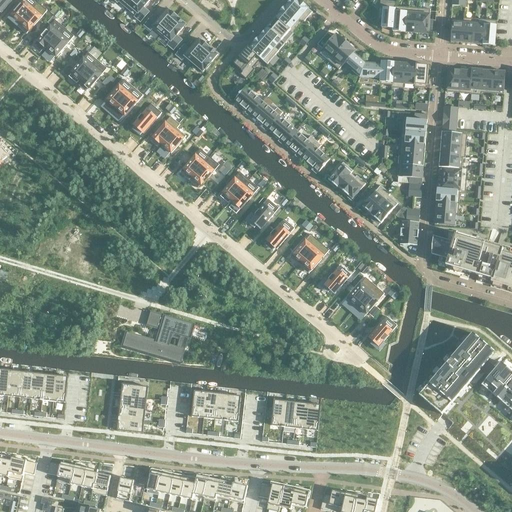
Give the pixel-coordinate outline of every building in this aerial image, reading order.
[(0,0),(0,11),(1,13),(12,0),(0,0)] [(34,0),(24,0),(11,16),(20,24),(38,3),(34,0)] [(144,8),(151,0),(134,0),(129,7),(137,14),(134,17),(141,23),(150,12),(144,8)] [(313,13),(298,0),(291,0),(285,7),(304,23),(313,13)] [(38,3),(20,24),(30,32),(47,11),(38,3)] [(295,33),(304,23),(285,7),(277,18),(295,33)] [(405,33),(407,8),(395,7),(395,9),(393,30),(393,32),(405,33)] [(417,34),(419,9),(407,8),(405,33),(417,34)] [(162,35),(177,17),(168,9),(158,20),(153,15),(144,26),(151,31),(153,28),(162,35)] [(393,30),(395,9),(384,9),(380,9),(379,19),(383,20),(382,29),(389,29),(393,30)] [(430,10),(419,9),(417,34),(428,35),(428,32),(432,32),(433,21),(429,20),(430,10)] [(177,36),(187,25),(177,17),(162,35),(170,42),(167,45),(173,51),(182,40),(177,36)] [(286,44),(295,33),(277,18),(268,28),(286,44)] [(462,44),(464,19),(464,21),(453,20),(451,43),(462,44)] [(473,45),(475,20),(464,19),(462,44),(473,45)] [(484,45),(486,20),(475,20),(473,45),(484,45)] [(496,39),(497,21),(486,20),(484,45),(495,46),(495,45),(496,39)] [(55,21),(37,41),(47,50),(65,29),(55,21)] [(286,44),(268,28),(259,38),(277,54),(286,44)] [(65,29),(47,50),(56,58),(74,37),(65,29)] [(330,62),(346,43),(337,35),(320,54),(330,62)] [(268,64),(277,54),(259,38),(250,49),(268,64)] [(194,65),(209,47),(199,39),(190,50),(184,45),(175,55),(182,61),(185,58),(194,65)] [(344,64),(354,53),(355,51),(346,43),(330,62),(339,70),(344,64)] [(218,55),(209,47),(194,65),(203,73),(218,55)] [(267,65),(268,64),(250,49),(248,47),(234,65),(242,72),(240,75),(246,80),(255,70),(253,68),(261,59),(267,65)] [(88,53),(70,74),(80,82),(98,61),(88,53)] [(360,78),(366,63),(355,54),(354,53),(344,64),(360,78)] [(98,61),(80,82),(89,90),(107,69),(98,61)] [(392,88),(394,63),(382,62),(382,65),(381,80),(380,85),(392,86),(392,88)] [(381,80),(382,65),(366,63),(360,78),(381,80)] [(403,89),(405,64),(394,63),(392,88),(403,89)] [(415,88),(417,65),(405,64),(403,89),(404,89),(404,84),(415,85),(414,88),(415,88)] [(428,78),(429,66),(417,65),(415,88),(427,89),(427,85),(429,85),(429,78),(428,78)] [(458,93),(460,71),(449,70),(447,93),(458,93)] [(481,96),(483,71),(472,70),(471,72),(470,94),(470,95),(481,96)] [(470,94),(471,72),(460,71),(458,93),(470,94)] [(493,94),(494,72),(483,71),(481,96),(481,93),(493,94)] [(505,82),(505,72),(494,72),(493,94),(504,95),(505,82)] [(124,80),(106,101),(116,109),(134,88),(124,80)] [(252,115),(263,102),(246,87),(241,93),(239,94),(239,95),(235,100),(252,115)] [(134,88),(116,109),(125,117),(143,96),(134,88)] [(268,129),(283,113),(277,108),(274,112),(263,102),(252,115),(268,129)] [(151,104),(133,125),(144,134),(162,113),(151,104)] [(283,113),(268,129),(285,144),(297,131),(280,117),(283,113)] [(415,114),(414,120),(402,119),(401,131),(426,133),(428,115),(415,114)] [(167,121),(152,138),(162,146),(176,129),(167,121)] [(176,129),(162,146),(171,154),(186,137),(176,129)] [(302,158),(317,142),(311,137),(308,140),(297,131),(285,144),(302,158)] [(425,145),(426,133),(401,131),(400,142),(425,145)] [(467,135),(456,134),(442,133),(441,144),(466,147),(467,135)] [(322,146),(317,142),(302,158),(319,173),(324,167),(324,168),(326,166),(325,165),(330,160),(318,150),(322,146)] [(424,156),(425,145),(400,142),(399,154),(424,156)] [(465,158),(466,147),(441,144),(440,156),(463,158),(465,158)] [(200,149),(183,170),(192,178),(210,157),(200,149)] [(424,168),(424,156),(399,154),(398,166),(424,168)] [(462,169),(463,158),(440,156),(439,168),(442,168),(467,170),(467,169),(462,169)] [(210,157),(192,178),(201,186),(219,166),(210,157)] [(339,188),(351,174),(353,172),(343,163),(328,180),(338,189),(339,188)] [(223,166),(218,171),(225,177),(230,171),(223,166)] [(422,185),(424,168),(398,166),(398,177),(410,178),(409,184),(422,185)] [(466,181),(467,170),(442,168),(441,179),(466,181)] [(240,172),(222,193),(231,201),(249,181),(240,172)] [(355,178),(351,174),(339,188),(349,197),(349,196),(353,200),(366,184),(357,176),(355,178)] [(466,192),(466,181),(441,179),(440,190),(466,192)] [(249,181),(231,201),(241,210),(259,189),(249,181)] [(423,185),(422,185),(409,184),(408,197),(421,198),(423,185)] [(372,215),(390,194),(381,186),(363,207),(372,215)] [(466,193),(466,192),(440,190),(437,189),(436,201),(459,203),(460,192),(466,193)] [(390,194),(372,215),(371,215),(381,224),(398,204),(389,196),(390,194)] [(268,200),(250,221),(261,230),(279,209),(268,200)] [(458,215),(459,203),(436,201),(436,213),(458,215)] [(400,245),(417,246),(420,210),(407,209),(406,222),(402,222),(400,245)] [(458,215),(436,213),(435,225),(455,226),(456,215),(458,215)] [(284,220),(266,241),(277,250),(295,229),(284,220)] [(447,265),(444,272),(468,279),(470,273),(478,276),(476,281),(491,286),(490,287),(511,293),(511,247),(498,244),(489,241),(488,241),(456,232),(453,242),(447,265)] [(310,234),(293,255),(302,263),(320,243),(310,234)] [(433,236),(432,255),(440,257),(438,262),(447,265),(453,242),(433,236)] [(320,243),(302,263),(311,272),(329,251),(320,243)] [(341,266),(324,285),(335,294),(351,275),(341,266)] [(304,279),(308,274),(303,270),(299,275),(304,279)] [(365,278),(348,299),(357,307),(375,286),(365,278)] [(375,286),(357,307),(367,315),(384,294),(375,286)] [(151,312),(147,325),(162,329),(158,342),(127,333),(123,346),(181,363),(184,350),(181,349),(185,336),(189,338),(193,325),(165,317),(151,312)] [(387,317),(369,338),(379,347),(397,326),(387,317)] [(458,351),(419,396),(442,415),(441,415),(442,415),(486,365),(489,362),(488,361),(495,353),(473,334),(458,352),(458,351)] [(501,363),(482,385),(511,411),(511,371),(505,366),(501,363)] [(0,369),(0,395),(8,397),(11,371),(0,369)] [(11,371),(8,397),(20,398),(23,372),(11,371)] [(23,372),(20,398),(31,399),(34,374),(23,372)] [(34,374),(31,399),(42,401),(45,375),(34,374)] [(45,375),(42,401),(54,402),(57,376),(45,375)] [(57,376),(54,402),(66,403),(69,377),(57,376)] [(123,385),(122,397),(147,399),(149,387),(123,385)] [(195,392),(192,417),(204,419),(206,393),(195,392)] [(206,393),(204,419),(215,420),(218,394),(206,393)] [(218,394),(215,420),(227,421),(230,396),(218,394)] [(230,396),(227,421),(238,423),(241,397),(230,396)] [(122,397),(120,408),(146,411),(147,399),(122,397)] [(275,401),(272,426),(283,428),(286,402),(275,401)] [(286,402),(283,428),(295,429),(298,403),(286,402)] [(298,403),(295,429),(307,430),(309,404),(298,403)] [(309,404),(307,430),(318,431),(321,406),(309,404)] [(120,408),(119,419),(145,422),(146,411),(120,408)] [(119,419),(118,431),(143,434),(145,422),(119,419)] [(1,456),(0,460),(0,475),(8,477),(12,458),(2,456),(1,456)] [(8,477),(8,478),(23,481),(24,473),(35,475),(37,464),(13,458),(12,458),(8,477)] [(51,464),(48,475),(57,477),(56,481),(69,484),(73,465),(60,462),(60,466),(51,464)] [(73,465),(69,484),(81,487),(85,468),(73,465)] [(85,468),(81,487),(94,489),(97,474),(98,470),(85,468)] [(152,470),(147,490),(159,493),(163,472),(152,470)] [(163,472),(159,493),(170,495),(175,475),(163,472)] [(94,489),(93,493),(107,497),(111,477),(97,474),(94,489)] [(175,475),(170,495),(181,498),(186,477),(175,475)] [(197,480),(194,495),(204,497),(205,497),(209,478),(198,476),(197,480)] [(186,477),(181,498),(193,500),(194,495),(197,480),(186,477)] [(204,497),(203,500),(216,502),(217,498),(221,481),(209,478),(205,497),(204,497)] [(122,479),(117,499),(130,502),(135,482),(122,479)] [(221,481),(217,498),(230,501),(234,484),(221,481)] [(261,485),(259,497),(269,499),(267,510),(277,511),(278,511),(285,486),(284,486),(284,487),(280,486),(273,485),(273,483),(272,488),(261,485)] [(234,484),(230,501),(244,504),(248,487),(234,484)] [(285,486),(278,511),(279,511),(280,508),(291,510),(296,488),(295,488),(295,489),(294,489),(285,487),(285,486)] [(296,488),(291,510),(292,507),(306,510),(306,507),(308,499),(310,491),(309,491),(309,493),(296,490),(296,488)] [(324,495),(321,510),(327,511),(331,511),(332,511),(336,511),(342,511),(347,492),(346,492),(346,494),(332,490),(331,496),(324,495)] [(347,492),(342,511),(353,511),(357,494),(357,496),(347,494),(347,492)] [(357,494),(353,511),(364,511),(368,497),(367,497),(367,498),(357,496),(357,495),(357,494)] [(368,497),(364,511),(375,511),(378,501),(368,498),(368,497)] [(42,498),(41,504),(44,505),(42,511),(45,511),(50,511),(53,500),(42,498)]
